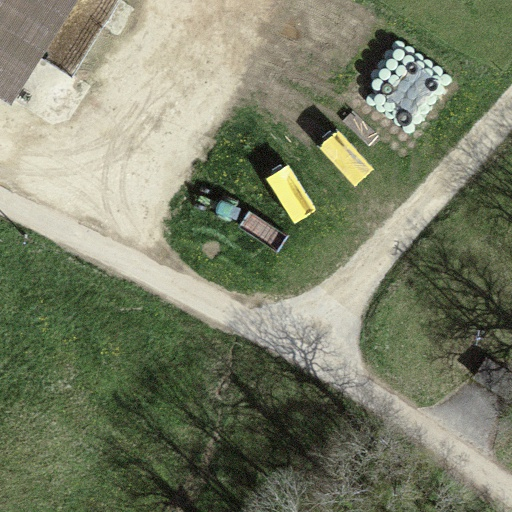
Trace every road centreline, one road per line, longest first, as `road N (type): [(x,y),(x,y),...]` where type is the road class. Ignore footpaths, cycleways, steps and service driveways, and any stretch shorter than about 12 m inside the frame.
road 1 (track): [(0,198),(300,348),(511,480)]
road 2 (track): [(511,108),(300,348)]
